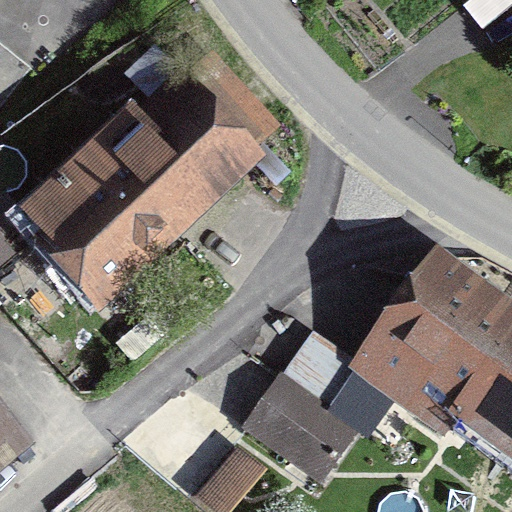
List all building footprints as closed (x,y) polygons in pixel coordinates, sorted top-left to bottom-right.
[(0,94),(24,65),(0,45),(0,94)] [(140,123),(128,111),(33,208),(49,224),(35,238),(97,299),(246,148),(180,83),(140,123)] [(511,319),(433,262),(356,367),(438,426),(453,404),(511,446),(511,319)] [(356,367),(313,336),(247,426),(317,477),(351,429),(322,408),(356,367)] [(0,454),(17,441),(0,421),(0,454)] [(228,511),(266,467),(239,444),(195,496),(213,511),(228,511)]
